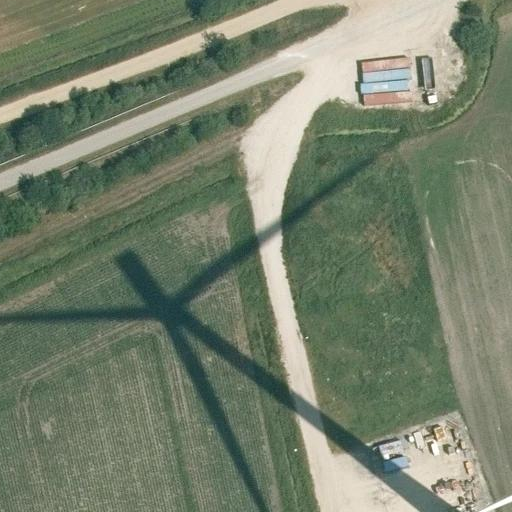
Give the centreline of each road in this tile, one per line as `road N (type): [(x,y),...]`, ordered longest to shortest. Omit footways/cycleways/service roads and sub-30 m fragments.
road 1 (track): [(353,38),(269,130),(261,199),(328,511)]
road 2 (unclassified): [(453,0),(0,191)]
road 3 (track): [(292,0),(0,111)]
